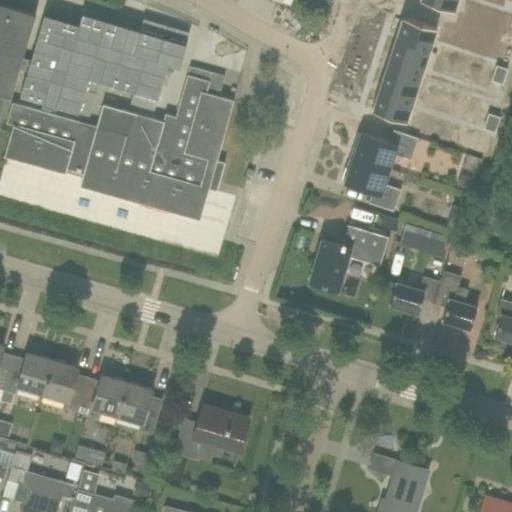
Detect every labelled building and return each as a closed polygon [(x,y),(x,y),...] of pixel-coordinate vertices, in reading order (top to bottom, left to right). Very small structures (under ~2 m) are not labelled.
[(21,0),(13,0),(6,27),(41,37),(50,8),(21,0)] [(425,0),(454,9),(457,0),(425,0)] [(402,15),(395,39),(429,50),(437,26),(402,15)] [(511,25),(505,24),(501,33),(511,36),(511,25)] [(6,27),(0,46),(0,55),(34,65),(41,37),(6,27)] [(395,39),(387,62),(421,73),(429,50),(395,39)] [(511,42),(504,39),(500,51),(508,53),(511,42)] [(0,55),(0,86),(25,94),(34,65),(0,55)] [(136,59),(126,93),(150,100),(160,66),(136,59)] [(387,62),(380,85),(414,96),(421,73),(387,62)] [(496,63),(493,71),(505,75),(507,67),(496,63)] [(160,66),(150,100),(171,107),(181,73),(160,66)] [(461,89),(464,76),(445,71),(442,85),(461,89)] [(493,71),(491,79),(503,83),(505,75),(493,71)] [(181,73),(171,107),(193,113),(203,79),(181,73)] [(203,79),(193,113),(215,120),(225,86),(203,79)] [(380,85),(372,109),(406,120),(414,96),(380,85)] [(225,86),(215,120),(237,126),(247,92),(225,86)] [(247,92),(237,126),(259,133),(269,99),(247,92)] [(488,105),(458,95),(454,107),(484,117),(488,105)] [(488,112),(486,119),(497,123),(499,115),(488,112)] [(486,119),(483,127),(495,131),(497,123),(486,119)] [(135,120),(132,132),(139,134),(143,123),(135,120)] [(143,123),(139,134),(147,137),(150,125),(143,123)] [(354,142),(350,154),(388,167),(394,152),(411,157),(414,148),(418,136),(393,128),(389,139),(375,135),(373,134),(361,130),(358,129),(354,142)] [(179,134),(175,146),(183,148),(186,136),(179,134)] [(186,136),(183,148),(190,150),(194,139),(186,136)] [(222,148),(219,159),(226,162),(230,150),(222,148)] [(230,150),(226,162),(234,164),(237,152),(230,150)] [(346,167),(342,179),(344,179),(359,185),(373,189),(369,200),(394,208),(398,198),(401,187),(384,181),(388,167),(350,154),(346,167)] [(467,189),(472,177),(461,173),(457,185),(467,189)] [(447,225),(457,228),(463,206),(453,203),(447,225)] [(382,215),(379,225),(394,230),(397,219),(382,215)] [(399,242),(445,256),(451,235),(405,222),(399,242)] [(348,254),(379,264),(388,235),(347,223),(340,243),(322,238),(309,279),(338,287),(348,254)] [(440,280),(434,301),(446,305),(441,318),(469,327),(476,304),(463,300),(467,287),(457,284),(461,274),(443,269),(440,280)] [(421,298),(434,301),(440,280),(423,274),(419,286),(396,279),(389,302),(417,311),(421,298)] [(511,300),(500,297),(496,312),(499,314),(493,334),(511,340),(511,300)] [(4,343),(0,342),(0,387),(4,389),(14,354),(2,350),(4,343)] [(53,358),(27,350),(26,357),(14,354),(4,389),(1,400),(12,403),(15,392),(16,392),(19,385),(43,392),(53,358)] [(79,410),(89,375),(78,372),(80,365),(53,358),(43,392),(68,399),(66,407),(79,410)] [(118,414),(128,380),(102,372),(100,379),(89,375),(79,410),(90,414),(93,407),(118,414)] [(153,387),(128,380),(118,414),(143,421),(140,429),(153,432),(163,398),(151,394),(153,387)] [(231,410),(230,416),(201,407),(196,424),(183,420),(174,452),(196,459),(202,439),(239,450),(249,416),(231,410)] [(0,431),(8,434),(12,422),(0,418),(0,431)] [(54,438),(51,450),(62,454),(65,442),(54,438)] [(102,463),(106,452),(78,444),(75,455),(102,463)] [(145,463),(148,452),(135,449),(132,460),(145,463)] [(17,450),(9,478),(19,481),(14,499),(23,501),(20,511),(57,511),(63,494),(70,496),(74,484),(29,470),(33,455),(17,450)] [(392,474),(396,459),(372,451),(368,467),(392,474)] [(167,477),(181,481),(187,459),(173,455),(167,477)] [(413,511),(427,468),(396,459),(392,474),(383,505),(379,503),(376,511),(413,511)] [(149,498),(152,484),(137,480),(133,493),(149,498)] [(114,493),(113,498),(78,487),(70,511),(129,511),(133,499),(114,493)] [(511,511),(511,502),(485,495),(480,511),(511,511)]
